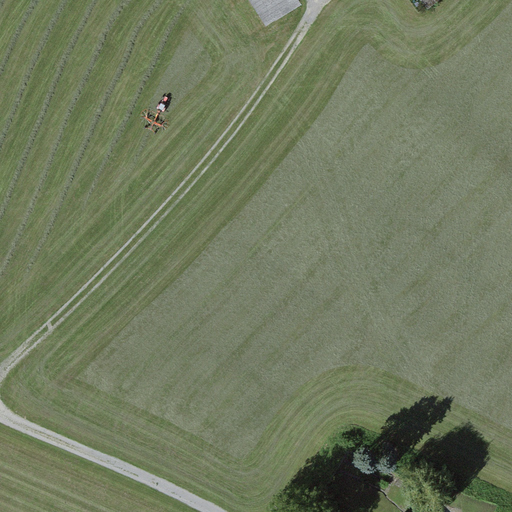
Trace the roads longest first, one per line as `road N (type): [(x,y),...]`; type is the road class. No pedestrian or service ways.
road 1 (track): [(0,376),(229,134),(311,17),(313,0)]
road 2 (residential): [(215,511),(0,415)]
